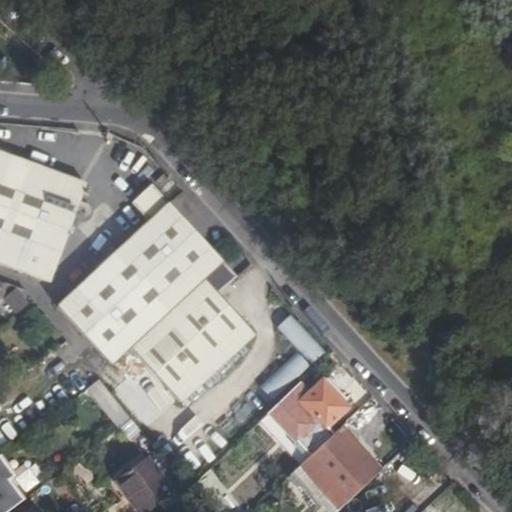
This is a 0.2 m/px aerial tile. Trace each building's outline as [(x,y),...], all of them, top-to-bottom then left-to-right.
[(0,36),(0,50),(9,58),(23,43),(7,28),(0,36)] [(0,153),(0,264),(47,282),(84,183),(0,153)] [(127,349),(137,359),(215,292),(233,276),(150,186),(132,203),(147,220),(56,305),(109,365),(127,349)] [(16,288),(1,300),(13,315),(28,304),(16,288)] [(253,333),(215,292),(137,359),(179,404),(253,333)] [(273,402),(320,351),(290,322),(280,333),(298,349),(260,390),(273,402)] [(118,428),(129,419),(104,387),(97,378),(85,388),(116,429),(118,428)] [(298,382),(266,412),(294,442),(315,424),(322,431),(346,408),(321,380),(307,392),(298,382)] [(127,440),(139,430),(129,419),(118,428),(127,440)] [(0,445),(15,437),(8,423),(0,427),(0,445)] [(351,458),(330,435),(290,472),(326,511),(334,511),(370,478),(361,469),(362,467),(364,462),(357,455),(353,457),(351,458)] [(135,511),(145,511),(172,492),(145,458),(113,483),(135,511)] [(0,461),(0,511),(5,511),(21,501),(6,481),(11,477),(0,461)] [(81,469),(67,479),(84,502),(97,491),(81,469)] [(206,511),(223,511),(235,505),(214,471),(190,485),(206,511)]
